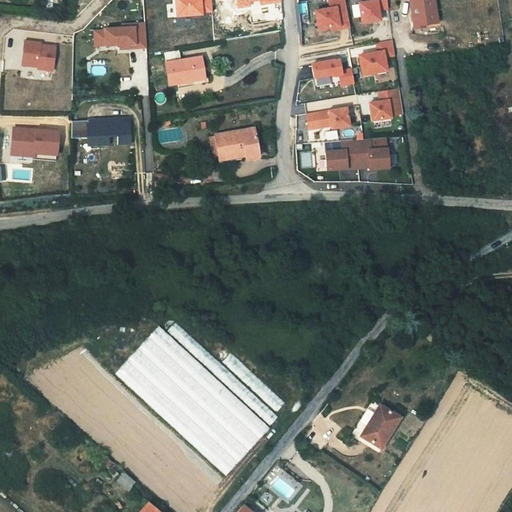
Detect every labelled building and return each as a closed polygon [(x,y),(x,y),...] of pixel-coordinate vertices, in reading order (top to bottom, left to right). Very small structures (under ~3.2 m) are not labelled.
[(202,16),(202,12),(211,12),(210,0),(175,0),(177,17),(202,16)] [(344,0),(328,0),(330,8),(315,11),(319,29),(339,26),(338,22),(348,19),(344,0)] [(379,20),(378,9),(385,8),(384,0),(374,0),(375,0),(358,2),(361,23),(379,20)] [(407,0),(411,26),(433,23),(430,0),(407,0)] [(309,14),(300,15),(301,23),(310,21),(309,14)] [(338,22),(339,26),(339,28),(350,27),(348,19),(338,22)] [(147,45),(146,21),(124,22),(124,25),(106,26),(106,29),(106,42),(106,43),(121,43),(121,46),(147,45)] [(106,42),(106,29),(96,29),(96,42),(106,42)] [(41,42),(24,41),(22,65),(38,66),(38,69),(54,70),(56,46),(41,44),(41,42)] [(388,41),(372,44),(374,54),(355,57),(358,76),(383,72),(380,58),(390,56),(388,41)] [(165,54),(166,61),(181,59),(180,51),(165,54)] [(203,56),(181,59),(166,61),(170,85),(179,83),(179,86),(208,81),(208,78),(206,78),(203,56)] [(334,61),(312,65),(314,79),(332,76),(332,77),(339,76),(341,86),(354,83),(351,70),(341,71),(339,61),(334,62),(334,61)] [(391,89),(373,91),(375,102),(365,104),(368,122),(387,119),(387,116),(396,114),(391,89)] [(343,108),(304,114),(307,130),(317,128),(327,126),(328,130),(346,127),(343,108)] [(117,142),(129,142),(128,117),(72,119),(71,136),(87,136),(87,139),(108,139),(108,134),(116,134),(117,142)] [(254,127),(215,133),(218,154),(218,157),(257,150),(254,127)] [(58,131),(14,128),(11,155),(34,157),(34,154),(56,156),(58,131)] [(207,134),(210,155),(218,154),(215,133),(207,134)] [(356,140),(359,174),(370,173),(378,172),(378,175),(389,174),(387,149),(372,150),(371,139),(356,140)] [(356,140),(342,141),(343,152),(326,153),(328,176),(339,175),(339,172),(347,172),(347,175),(359,174),(356,140)] [(225,475),(269,426),(157,325),(113,373),(225,475)] [(373,400),(354,429),(380,447),(400,417),(373,400)] [(116,467),(109,475),(127,491),(134,483),(116,467)] [(164,511),(159,506),(156,509),(147,503),(139,511),(164,511)]
